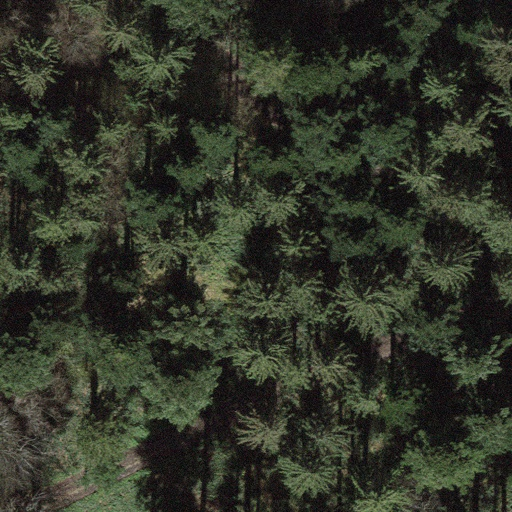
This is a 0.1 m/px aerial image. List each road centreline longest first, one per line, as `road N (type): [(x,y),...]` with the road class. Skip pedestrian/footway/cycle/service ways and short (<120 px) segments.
road 1 (track): [(511,298),(16,511)]
road 2 (track): [(138,0),(275,114),(511,236)]
